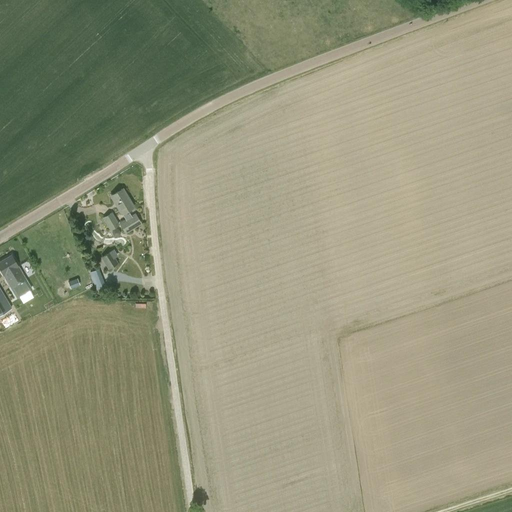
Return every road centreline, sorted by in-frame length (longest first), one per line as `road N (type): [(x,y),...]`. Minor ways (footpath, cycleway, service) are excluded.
road 1 (tertiary): [(482,0),(240,91),(143,148)]
road 2 (unclassified): [(192,511),(143,148)]
road 3 (tertiary): [(0,236),(143,148)]
